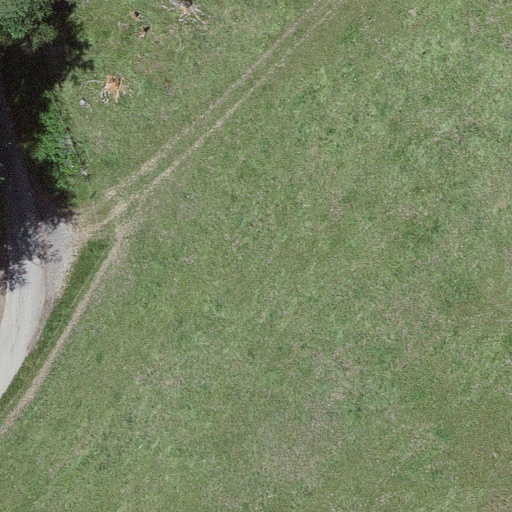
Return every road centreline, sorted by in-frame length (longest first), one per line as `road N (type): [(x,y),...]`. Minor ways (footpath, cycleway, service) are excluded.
road 1 (track): [(34,279),(328,0)]
road 2 (track): [(34,279),(0,105)]
